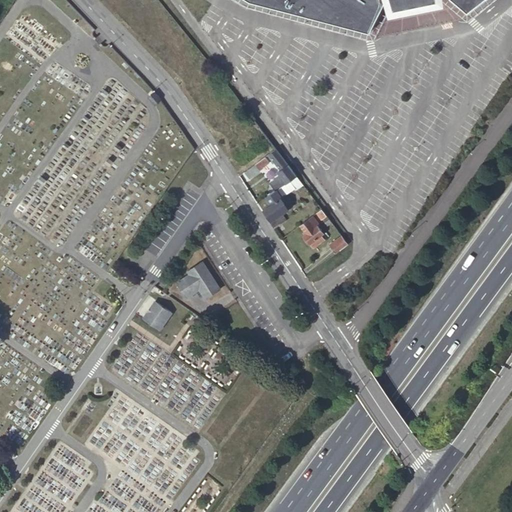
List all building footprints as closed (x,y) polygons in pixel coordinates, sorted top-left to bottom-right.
[(453,0),(468,12),(483,0),(249,0),(252,2),(371,32),(386,0),(453,0)] [(118,64),(124,59),(113,48),(107,54),(118,64)] [(155,104),(160,99),(154,92),(149,97),(155,104)] [(276,149),(269,154),(282,170),(284,173),(281,175),(270,183),(275,191),(280,187),(287,183),(297,176),(276,149)] [(265,157),(245,172),(250,179),(260,171),(259,169),(269,161),(265,157)] [(269,221),(274,228),(287,220),(283,213),(293,206),(280,187),(275,191),(266,196),(273,206),(265,212),(271,220),(269,221)] [(327,215),(322,208),(317,212),(322,219),(327,215)] [(312,216),(300,225),(307,233),(303,235),(310,244),(310,243),(313,248),(325,239),(322,235),(324,232),(318,225),(319,224),(312,216)] [(329,245),(335,252),(348,242),(343,234),(329,245)] [(205,298),(220,288),(202,262),(188,271),(189,274),(177,283),(186,297),(199,289),(205,298)] [(160,328),(166,318),(152,309),(158,302),(153,299),(142,316),(160,328)] [(152,309),(166,318),(171,311),(158,302),(152,309)]
